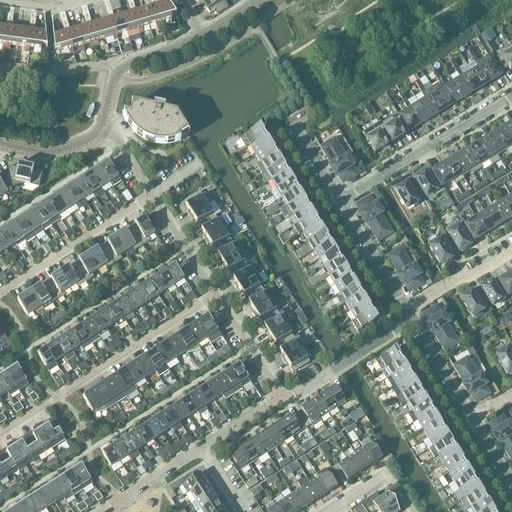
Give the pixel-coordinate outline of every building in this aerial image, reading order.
[(205,0),(202,2),(210,15),(215,12),(217,15),(229,8),(224,0),(205,0)] [(161,27),(165,26),(164,22),(172,20),(171,17),(176,15),(169,2),(155,6),(161,27)] [(144,9),(149,26),(157,24),(158,28),(161,27),(155,6),(144,9)] [(149,26),(144,9),(133,12),(140,34),(143,33),(142,29),(149,26)] [(122,16),(127,33),(135,31),(136,35),(140,34),(133,12),(122,16)] [(111,19),(118,40),(121,39),(120,35),(127,33),(122,16),(111,19)] [(100,22),(105,39),(113,37),(114,41),(118,40),(111,19),(100,22)] [(105,39),(100,22),(89,25),(96,47),(99,46),(98,42),(105,39)] [(96,47),(89,25),(78,29),(83,46),(91,44),(92,48),(96,47)] [(2,49),(6,50),(9,27),(0,26),(0,44),(3,45),(2,49)] [(20,29),(9,27),(6,50),(10,50),(11,46),(18,47),(20,29)] [(25,52),(29,53),(32,31),(20,29),(18,47),(25,48),(25,52)] [(76,48),(83,46),(78,29),(67,32),(74,53),(77,52),(76,48)] [(32,31),(29,53),(33,53),(33,49),(41,50),(42,47),(47,48),(46,32),(32,31)] [(488,31),(482,35),(487,43),(493,39),(488,31)] [(74,53),(67,32),(54,36),(55,50),(60,49),(61,52),(69,50),(70,54),(74,53)] [(511,47),(511,45),(510,46),(499,52),(501,55),(495,58),(503,71),(508,68),(510,71),(511,70),(511,47)] [(125,52),(122,53),(122,55),(127,54),(133,53),(132,51),(132,50),(131,47),(124,48),(125,52)] [(476,57),(471,49),(468,51),(472,59),(476,57)] [(479,62),(476,57),(472,59),(477,66),(479,65),(489,82),(500,76),(488,56),(479,62)] [(450,62),(455,69),(458,67),(454,60),(450,62)] [(470,70),(481,88),(489,82),(479,65),(477,66),(470,70)] [(481,88),(470,70),(463,75),(458,67),(455,69),(459,77),(461,76),(472,93),(481,88)] [(437,80),(441,78),(436,70),(433,72),(437,80)] [(453,81),(463,98),(472,93),(461,76),(459,77),(453,81)] [(437,80),(442,87),(444,86),(454,104),(463,98),(453,81),(445,85),(441,78),(437,80)] [(420,90),(423,88),(419,81),(415,83),(420,90)] [(435,92),(446,109),(454,104),(444,86),(442,87),(435,92)] [(446,109),(435,92),(428,96),(423,88),(420,90),(425,98),(426,97),(437,114),(446,109)] [(403,101),(406,99),(401,91),(398,93),(403,101)] [(425,98),(418,102),(428,120),(437,114),(426,97),(425,98)] [(428,120),(418,102),(411,107),(406,99),(403,101),(407,109),(408,108),(410,110),(420,125),(428,120)] [(154,107),(154,108),(154,110),(152,110),(152,109),(151,109),(132,105),(131,106),(133,106),(131,115),(124,114),(125,117),(126,121),(128,124),(132,130),(134,133),(137,136),(143,139),(147,142),(152,143),(157,144),(162,145),(168,145),(175,143),(181,141),(190,136),(177,115),(166,113),(165,112),(165,110),(166,110),(164,109),(161,108),(158,108),(156,107),(154,107)] [(408,132),(420,125),(410,110),(400,117),(407,129),(407,130),(408,132)] [(402,133),(407,130),(407,129),(400,117),(399,116),(394,120),(392,118),(381,124),(391,140),(390,140),(392,143),(404,136),(402,133)] [(390,140),(391,140),(381,124),(380,122),(362,133),(368,142),(375,153),(387,146),(385,143),(390,140)] [(250,146),(272,132),(271,129),(264,134),(260,127),(254,131),(251,129),(248,134),(240,139),(245,147),(242,148),(244,150),(250,146)] [(511,139),(505,128),(496,133),(507,150),(511,147),(511,139)] [(250,146),(255,155),(271,145),(267,139),(274,135),(272,132),(250,146)] [(496,133),(487,138),(498,156),(507,150),(496,133)] [(487,138),(479,144),(489,161),(498,156),(487,138)] [(324,151),(323,151),(328,159),(329,159),(333,165),(331,167),(336,176),(339,175),(343,183),(349,179),(354,176),(356,175),(351,167),(353,166),(348,156),(345,158),(336,144),(338,143),(337,142),(324,150),(323,148),(322,148),(324,151)] [(479,144),(470,149),(481,166),(489,161),(479,144)] [(260,163),(283,150),(281,147),(274,151),(271,145),(255,155),(260,163)] [(470,149),(461,154),(472,172),(471,172),(473,175),(483,169),(481,166),(470,149)] [(278,157),(285,152),(283,150),(260,163),(254,167),(255,169),(258,167),(262,175),(266,172),(281,162),(278,157)] [(461,154),(452,159),(463,177),(471,172),(472,172),(461,154)] [(452,180),(454,183),(455,185),(465,179),(463,177),(452,159),(444,165),(453,180),(452,180)] [(266,172),(271,181),(294,167),(292,164),(285,168),(281,162),(266,172)] [(100,168),(110,183),(113,188),(122,183),(109,163),(100,168)] [(10,167),(6,185),(23,189),(22,188),(23,184),(38,187),(38,188),(39,188),(42,172),(34,170),(34,168),(17,165),(16,169),(10,167)] [(452,180),(453,180),(444,165),(432,172),(435,176),(435,175),(442,186),(452,180)] [(364,172),(362,168),(360,166),(356,169),(359,175),(364,172)] [(271,181),(276,189),(292,180),(288,174),(295,170),(294,167),(271,181)] [(101,189),(110,183),(100,168),(91,174),(101,189)] [(442,186),(435,175),(435,176),(429,179),(425,171),(414,177),(426,198),(434,193),(436,197),(445,191),(442,186)] [(83,179),(93,195),(95,199),(104,193),(101,189),(91,174),(83,179)] [(84,200),(93,195),(83,179),(74,185),(84,200)] [(276,189),(282,198),(304,184),(302,182),(296,186),(292,180),(276,189)] [(405,183),(395,189),(407,210),(418,203),(417,201),(423,198),(416,187),(410,191),(405,183)] [(299,191),(306,187),(304,184),(282,198),(287,206),(287,207),(303,197),(299,191)] [(75,206),(84,200),(74,185),(66,190),(75,206)] [(67,211),(75,206),(66,190),(57,196),(67,211)] [(462,195),(464,199),(471,195),(468,191),(462,195)] [(186,212),(189,217),(211,203),(206,193),(202,196),(200,192),(183,203),(188,211),(186,212)] [(464,199),(462,195),(455,199),(458,203),(464,199)] [(58,217),(67,211),(57,196),(49,202),(58,217)] [(292,216),(315,202),(313,199),(306,203),(303,197),(287,207),(287,206),(283,209),(287,216),(285,218),(286,220),(293,216),(292,216)] [(511,217),(511,198),(511,197),(503,203),(511,217)] [(365,224),(368,223),(372,229),(371,230),(376,238),(377,237),(378,240),(379,240),(377,237),(390,229),(389,229),(380,215),(382,214),(377,204),(374,206),(370,198),(357,205),(362,213),(359,215),(365,224)] [(466,202),(469,206),(475,202),(472,198),(466,202)] [(40,207),(52,226),(61,220),(58,217),(49,202),(40,207)] [(310,209),(316,205),(315,202),(292,216),(293,216),(298,224),(313,215),(310,209)] [(469,206),(466,202),(460,206),(462,210),(469,206)] [(211,203),(189,217),(192,222),(194,220),(199,228),(216,217),(208,205),(212,203),(211,203)] [(503,223),(511,217),(503,203),(494,208),(503,223)] [(31,213),(41,228),(43,231),(52,226),(40,207),(31,213)] [(494,208),(485,213),(494,228),(503,223),(494,208)] [(41,228),(31,213),(23,218),(33,233),(41,228)] [(238,213),(233,216),(236,221),(241,218),(238,213)] [(485,233),(494,228),(485,213),(476,218),(485,233)] [(299,236),(303,233),(325,220),(324,217),(317,221),(313,215),(298,224),(294,227),(299,236)] [(202,236),(205,241),(227,227),(221,218),(218,220),(216,217),(199,228),(204,235),(202,236)] [(14,224),(26,241),(27,243),(35,238),(33,233),(23,218),(14,224)] [(476,218),(466,225),(472,236),(474,240),(485,233),(476,218)] [(143,246),(150,241),(148,238),(155,234),(145,219),(131,228),(143,246)] [(303,233),(308,242),(324,232),(320,227),(327,222),(325,220),(303,233)] [(466,240),(472,236),(466,225),(463,220),(446,230),(461,254),(471,248),(466,240)] [(6,229),(16,244),(17,247),(26,241),(14,224),(6,229)] [(233,236),(227,227),(205,241),(208,246),(210,245),(215,252),(231,241),(229,238),(233,236)] [(143,246),(131,228),(116,237),(126,252),(133,248),(135,252),(143,246)] [(16,244),(6,229),(0,233),(0,239),(7,250),(16,244)] [(314,251),(336,237),(334,234),(327,238),(324,232),(308,242),(314,251)] [(438,235),(427,242),(441,266),(452,259),(447,251),(453,248),(447,237),(441,240),(438,235)] [(120,256),(126,252),(116,237),(102,246),(114,265),(122,259),(120,256)] [(331,244),(338,240),(336,237),(314,251),(319,259),(334,250),(331,244)] [(233,244),(231,241),(215,252),(219,259),(217,260),(221,265),(243,251),(237,242),(233,244)] [(106,270),(114,265),(102,246),(88,255),(98,271),(104,267),(106,270)] [(324,268),(347,254),(345,252),(338,256),(334,250),(319,259),(324,268)] [(249,260),(243,251),(221,265),(224,270),(226,269),(230,276),(247,265),(245,262),(249,260)] [(390,260),(389,261),(394,269),(395,268),(399,275),(397,276),(403,286),(405,284),(410,292),(422,284),(417,277),(420,275),(414,266),(412,267),(403,253),(404,252),(391,260),(389,257),(390,260)] [(324,268),(330,277),(345,267),(342,261),(348,257),(347,254),(324,268)] [(92,275),(98,271),(88,255),(74,264),(86,283),(94,278),(92,275)] [(74,264),(60,273),(70,289),(76,285),(78,288),(86,283),(74,264)] [(165,270),(175,285),(184,279),(174,264),(165,270)] [(249,268),(247,265),(230,276),(235,283),(233,284),(236,289),(258,275),(253,266),(249,268)] [(330,277),(335,285),(357,272),(355,269),(349,273),(345,267),(330,277)] [(157,275),(167,290),(175,285),(165,270),(157,275)] [(335,285),(340,294),(356,285),(352,279),(359,275),(357,272),(335,285)] [(60,273),(46,283),(58,301),(66,296),(64,293),(70,289),(60,273)] [(499,281),(501,285),(502,285),(511,301),(511,300),(511,276),(510,274),(499,281)] [(148,281),(158,296),(167,290),(157,275),(148,281)] [(258,275),(236,289),(239,294),(241,293),(246,300),(263,290),(261,286),(264,284),(258,275)] [(502,285),(501,285),(496,288),(491,280),(481,287),(493,307),(503,301),(505,305),(511,301),(502,285)] [(140,286),(150,301),(158,296),(148,281),(140,286)] [(32,292),(42,307),(44,310),(58,301),(46,283),(32,292)] [(339,307),(346,303),(345,303),(368,289),(366,286),(359,291),(356,285),(340,294),(336,296),(340,304),(338,305),(339,307)] [(131,292),(141,307),(150,301),(140,286),(131,292)] [(345,303),(346,303),(351,312),(366,302),(363,296),(370,292),(368,289),(345,303)] [(263,290),(246,300),(251,307),(249,309),(252,314),(274,299),(270,301),(263,290)] [(471,290),(460,297),(473,317),(483,311),(482,309),(488,305),(482,294),(476,298),(471,290)] [(32,292),(17,301),(27,316),(42,307),(32,292)] [(123,297),(132,313),(141,307),(131,292),(123,297)] [(114,303),(124,318),(132,313),(123,297),(114,303)] [(274,299),(252,314),(255,318),(257,317),(262,324),(278,314),(276,311),(280,308),(274,299)] [(351,312),(356,320),(378,307),(377,304),(370,308),(366,302),(351,312)] [(76,303),(69,307),(73,314),(80,309),(76,303)] [(105,308),(115,324),(118,328),(127,322),(124,318),(114,303),(105,308)] [(373,314),(380,310),(378,307),(356,320),(349,324),(351,326),(353,325),(358,332),(365,327),(371,327),(371,324),(377,320),(373,314)] [(432,333),(434,332),(438,339),(437,339),(442,347),(443,347),(445,349),(444,346),(456,339),(456,338),(455,339),(446,324),(449,323),(443,313),(441,315),(436,307),(424,315),(428,322),(426,324),(432,333)] [(97,314),(107,329),(115,324),(105,308),(97,314)] [(58,314),(62,319),(67,316),(63,311),(58,314)] [(100,338),(109,333),(107,329),(97,314),(88,320),(100,338)] [(278,314),(262,324),(266,332),(264,333),(268,338),(286,326),(278,314)] [(203,320),(198,324),(207,338),(218,332),(208,316),(202,319),(203,320)] [(80,325),(92,344),(101,339),(100,338),(88,320),(80,325)] [(187,329),(200,350),(197,345),(207,338),(198,324),(192,327),(191,326),(187,329)] [(71,331),(81,346),(84,350),(92,344),(80,325),(71,331)] [(286,326),(268,338),(271,343),(273,341),(277,349),(294,338),(286,326)] [(200,350),(187,329),(182,333),(182,334),(177,337),(188,354),(200,350)] [(63,336),(72,351),(81,346),(71,331),(63,336)] [(54,342),(64,357),(72,351),(63,336),(54,342)] [(166,343),(176,359),(186,352),(187,354),(188,354),(177,337),(171,341),(171,340),(166,343)] [(294,338),(277,349),(282,356),(280,357),(283,362),(305,348),(299,339),(296,341),(294,338)] [(46,347),(55,362),(64,357),(54,342),(46,347)] [(156,351),(166,365),(176,359),(166,343),(161,346),(162,347),(156,351)] [(11,345),(1,352),(5,358),(15,351),(11,345)] [(58,367),(55,362),(46,347),(37,353),(49,372),(58,367)] [(505,347),(494,353),(509,377),(511,375),(511,349),(508,352),(505,347)] [(305,348),(283,362),(286,367),(288,365),(293,373),(310,362),(307,359),(311,357),(305,348)] [(221,349),(216,352),(217,353),(220,359),(223,357),(225,356),(221,349)] [(379,373),(381,372),(381,371),(408,355),(406,352),(399,356),(395,350),(389,353),(387,352),(383,357),(375,362),(380,369),(378,371),(379,373)] [(145,356),(155,372),(166,365),(156,351),(151,354),(150,353),(145,356)] [(408,355),(381,371),(381,372),(386,380),(406,368),(403,362),(409,358),(408,355)] [(135,364),(145,379),(155,372),(145,356),(140,360),(141,361),(135,364)] [(207,360),(197,367),(200,372),(202,371),(208,367),(210,366),(207,360)] [(457,369),(456,370),(461,378),(462,378),(466,384),(463,386),(469,395),(472,394),(476,401),(489,394),(484,386),(486,385),(481,375),(478,377),(470,362),(471,362),(470,361),(457,369),(456,366),(455,367),(457,369)] [(242,388),(251,383),(239,363),(230,369),(242,388)] [(124,370),(135,386),(145,379),(135,364),(130,368),(129,367),(124,370)] [(7,373),(19,391),(29,385),(16,366),(10,370),(11,371),(7,373)] [(392,388),(396,386),(418,372),(417,369),(410,374),(406,368),(386,380),(392,388)] [(243,389),(242,388),(230,369),(221,375),(234,395),(243,389)] [(127,397),(138,390),(135,386),(124,370),(119,373),(120,374),(115,378),(127,397)] [(420,375),(418,372),(396,386),(401,395),(417,385),(413,379),(420,375)] [(0,376),(0,380),(10,397),(19,391),(7,373),(4,376),(3,375),(0,376)] [(213,380),(222,395),(226,400),(234,395),(221,375),(213,380)] [(103,383),(117,404),(127,397),(115,378),(109,381),(108,380),(103,383)] [(0,399),(2,402),(0,399),(0,398),(8,394),(10,397),(0,380),(0,399)] [(204,386),(214,401),(222,395),(213,380),(204,386)] [(106,411),(117,404),(103,383),(98,386),(99,388),(94,391),(106,411)] [(348,385),(339,391),(342,396),(345,394),(351,390),(348,385)] [(406,403),(429,390),(427,387),(420,391),(417,385),(401,395),(406,403)] [(195,391),(205,406),(214,401),(204,386),(195,391)] [(327,392),(337,408),(349,401),(345,394),(342,396),(339,391),(336,386),(327,392)] [(431,392),(429,390),(406,403),(412,412),(427,402),(424,397),(431,392)] [(94,391),(88,395),(87,394),(82,397),(94,415),(106,411),(94,391)] [(187,397),(197,412),(199,416),(208,411),(205,406),(195,391),(187,397)] [(318,397),(329,414),(337,408),(327,392),(318,397)] [(33,403),(38,400),(34,393),(29,396),(33,402),(33,403)] [(178,402),(188,417),(197,412),(187,397),(178,402)] [(310,403),(320,419),(329,414),(318,397),(310,403)] [(188,417),(178,402),(170,408),(180,423),(188,417)] [(413,423),(417,421),(439,407),(438,404),(431,408),(427,402),(412,412),(408,415),(413,423)] [(320,419),(310,403),(300,409),(304,414),(299,417),(306,428),(311,425),(313,428),(322,422),(320,419)] [(439,407),(417,421),(422,429),(438,420),(434,414),(441,410),(439,407)] [(161,413),(171,429),(174,433),(182,427),(180,423),(170,408),(161,413)] [(351,415),(355,421),(356,422),(364,416),(360,409),(351,415)] [(153,419),(162,434),(171,429),(161,413),(153,419)] [(306,428),(299,417),(294,420),(291,415),(282,421),(293,437),(306,428)] [(501,441),(503,446),(505,448),(504,449),(509,457),(510,456),(511,459),(511,458),(510,456),(511,454),(511,426),(510,423),(507,424),(503,417),(490,424),(495,432),(492,433),(498,443),(501,441)] [(37,426),(52,449),(65,440),(52,419),(43,425),(42,423),(37,426)] [(144,424),(154,440),(162,434),(153,419),(144,424)] [(438,420),(422,429),(428,438),(450,424),(448,422),(441,426),(438,420)] [(293,437),(282,421),(273,426),(284,443),(293,437)] [(135,430),(145,445),(154,440),(144,424),(135,430)] [(452,427),(450,424),(428,438),(433,447),(449,437),(445,431),(452,427)] [(25,436),(39,457),(52,449),(37,426),(32,429),(33,431),(25,436)] [(284,443),(273,426),(265,432),(275,448),(284,443)] [(358,429),(353,432),(357,438),(362,435),(358,429)] [(127,435),(137,451),(145,445),(135,430),(127,435)] [(275,448),(265,432),(256,438),(267,454),(275,448)] [(353,432),(348,435),(352,442),(357,439),(357,438),(353,432)] [(340,434),(332,439),(335,443),(343,438),(340,434)] [(118,441),(128,456),(131,460),(139,455),(137,451),(127,435),(118,441)] [(11,443),(26,466),(39,457),(25,436),(17,442),(16,440),(11,443)] [(449,437),(433,447),(438,456),(461,442),(459,439),(452,443),(449,437)] [(214,443),(217,450),(228,445),(225,438),(214,443)] [(267,454),(256,438),(248,443),(258,459),(267,454)] [(313,439),(299,448),(301,450),(301,451),(304,454),(317,446),(313,439)] [(363,448),(374,464),(383,459),(377,449),(379,447),(375,440),(363,448)] [(110,447),(120,462),(128,456),(118,441),(110,447)] [(326,442),(319,447),(324,455),(328,453),(331,450),(326,442)] [(462,445),(461,442),(438,456),(444,464),(459,455),(456,449),(462,445)] [(0,452),(0,454),(13,474),(26,466),(11,443),(6,446),(7,448),(0,452)] [(258,459),(248,443),(239,449),(250,465),(258,459)] [(110,447),(101,452),(111,468),(120,462),(110,447)] [(171,447),(166,450),(169,455),(170,457),(175,454),(171,447)] [(355,454),(365,470),(374,464),(363,448),(355,454)] [(250,465),(239,449),(230,455),(237,465),(241,471),(250,465)] [(311,452),(306,456),(309,461),(314,457),(311,452)] [(0,482),(13,474),(0,454),(0,482)] [(346,459),(357,476),(365,470),(355,454),(346,459)] [(471,460),(470,457),(463,461),(459,455),(444,464),(449,473),(471,460)] [(332,468),(339,479),(344,476),(347,481),(357,476),(346,459),(332,468)] [(471,460),(449,473),(454,482),(470,472),(466,467),(473,462),(471,460)] [(81,465),(74,470),(75,471),(72,473),(83,491),(93,484),(81,465)] [(318,477),(329,493),(338,488),(335,482),(339,479),(332,468),(327,471),(326,469),(317,475),(318,477)] [(473,478),(470,472),(454,482),(460,491),(482,477),(480,474),(473,478)] [(62,477),(75,496),(83,491),(72,473),(68,475),(67,474),(62,477)] [(190,493),(206,482),(200,473),(190,480),(181,486),(187,494),(190,493)] [(228,479),(231,489),(240,486),(237,476),(228,479)] [(55,484),(64,498),(66,502),(75,496),(62,477),(57,481),(58,482),(55,484)] [(329,493),(318,477),(310,483),(320,499),(329,493)] [(443,477),(438,480),(443,489),(448,485),(443,477)] [(477,484),(484,480),(482,477),(460,491),(465,499),(480,490),(477,484)] [(255,479),(245,485),(248,490),(258,484),(255,479)] [(195,501),(212,491),(206,482),(190,493),(195,501)] [(301,488),(312,505),(320,499),(310,483),(301,488)] [(45,488),(55,504),(64,498),(55,484),(53,485),(52,484),(45,488)] [(260,486),(250,492),(253,497),(256,495),(263,491),(260,486)] [(176,497),(169,487),(164,490),(171,500),(176,497)] [(37,495),(47,509),(55,504),(45,488),(40,492),(41,493),(37,495)] [(293,494),(303,510),(312,505),(301,488),(293,494)] [(470,508),(493,494),(491,492),(484,496),(480,490),(465,499),(461,501),(465,509),(463,510),(463,511),(464,511),(470,509),(470,508)] [(192,504),(197,511),(201,510),(217,499),(212,491),(195,501),(192,504)] [(97,502),(102,499),(98,492),(98,493),(93,496),(97,502)] [(379,492),(350,511),(365,511),(368,509),(374,507),(376,511),(399,511),(394,501),(387,494),(380,498),(377,494),(379,493),(379,492)] [(284,499),(292,511),(300,511),(303,510),(293,494),(284,499)] [(494,497),(493,494),(470,508),(470,509),(472,511),(483,511),(491,507),(487,501),(494,497)] [(28,499),(36,511),(42,511),(47,509),(37,495),(34,497),(33,496),(28,499)] [(20,506),(24,511),(36,511),(28,499),(23,503),(24,504),(20,506)] [(202,511),(216,511),(223,508),(217,499),(201,510),(202,511)] [(276,505),(280,511),(292,511),(284,499),(276,505)] [(280,511),(276,505),(274,502),(265,508),(267,511),(280,511)]
